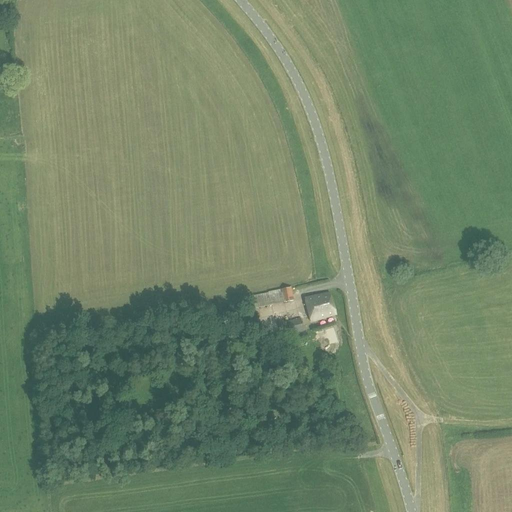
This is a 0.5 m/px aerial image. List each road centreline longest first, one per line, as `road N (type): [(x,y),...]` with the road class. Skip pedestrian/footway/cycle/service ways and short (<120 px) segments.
road 1 (tertiary): [(411,511),(367,381),(327,162),(288,69),(238,0)]
road 2 (track): [(413,511),(415,410),(358,340)]
